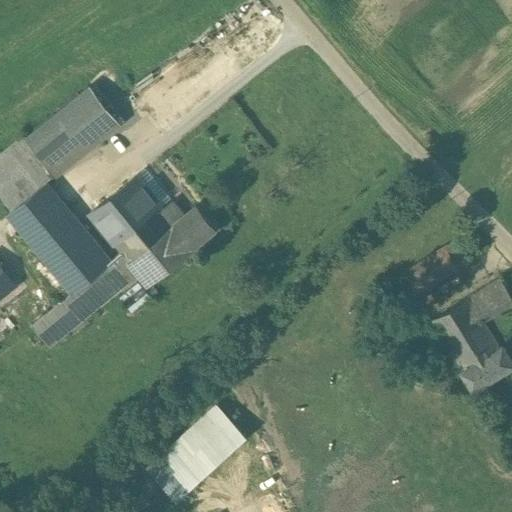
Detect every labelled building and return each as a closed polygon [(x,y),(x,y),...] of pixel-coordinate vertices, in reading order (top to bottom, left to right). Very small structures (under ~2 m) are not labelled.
[(90,87),(28,138),(56,173),(119,123),(90,87)] [(41,184),(45,181),(52,176),(32,145),(23,134),(0,153),(0,194),(12,210),(43,186),(41,184)] [(23,231),(72,291),(83,304),(121,273),(119,270),(130,261),(131,261),(125,254),(142,240),(148,247),(162,235),(159,231),(171,221),(175,225),(185,216),(184,214),(147,169),(79,224),(60,200),(23,231)] [(23,231),(60,200),(45,181),(41,184),(43,186),(12,210),(9,213),(23,231)] [(171,221),(159,231),(162,235),(148,247),(142,240),(125,254),(131,261),(130,261),(139,272),(147,282),(214,228),(196,205),(184,214),(185,216),(175,225),(171,221)] [(455,240),(405,272),(419,294),(469,262),(455,240)] [(121,273),(128,281),(139,272),(130,261),(119,270),(121,273)] [(0,266),(0,295),(14,284),(0,266)] [(72,291),(32,324),(49,345),(115,292),(128,281),(121,273),(83,304),(72,291)] [(439,329),(456,356),(491,334),(483,321),(511,303),(511,295),(501,277),(467,298),(473,308),(439,329)] [(439,329),(473,308),(467,298),(433,319),(439,329)] [(462,370),(473,388),(511,364),(511,360),(502,345),(499,347),(491,334),(456,356),(464,369),(462,370)] [(149,467),(175,496),(244,433),(218,404),(168,450),(149,467)]
